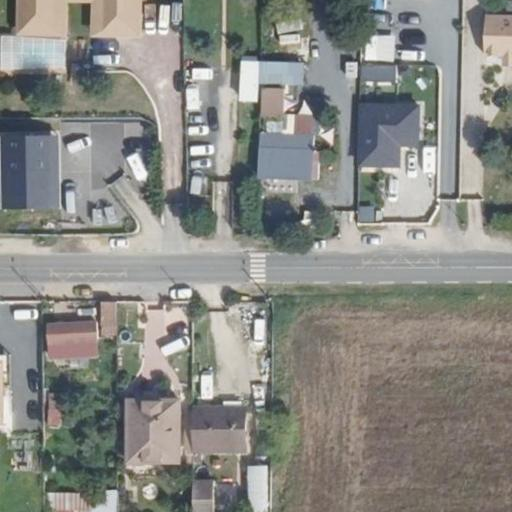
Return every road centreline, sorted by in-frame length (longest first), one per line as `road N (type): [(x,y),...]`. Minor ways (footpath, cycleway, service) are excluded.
road 1 (primary): [(511,265),(0,268)]
road 2 (track): [(295,511),(305,288),(334,266)]
